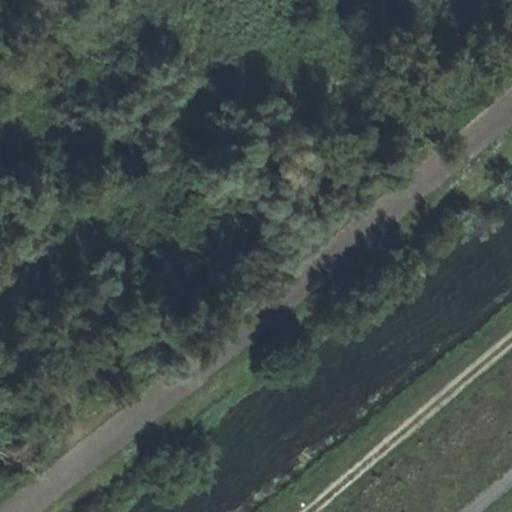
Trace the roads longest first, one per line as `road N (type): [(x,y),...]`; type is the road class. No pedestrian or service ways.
road 1 (track): [(305,511),(511,337)]
road 2 (track): [(0,322),(92,448)]
